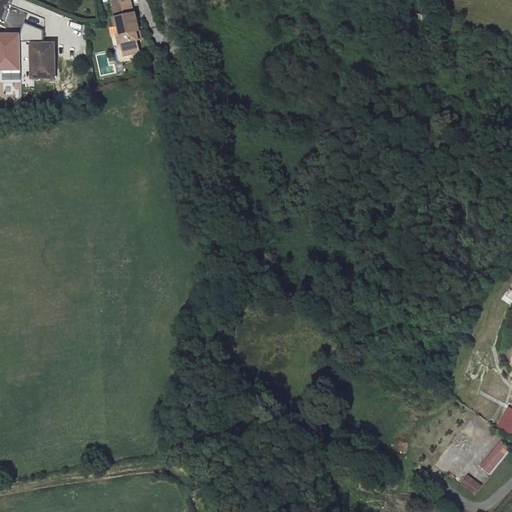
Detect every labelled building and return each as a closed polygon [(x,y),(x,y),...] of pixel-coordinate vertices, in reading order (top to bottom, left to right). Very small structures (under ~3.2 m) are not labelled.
[(135,15),(131,0),(122,0),(116,1),(114,2),(117,18),(115,19),(117,25),(119,27),(121,35),(119,35),(120,44),(122,44),(125,56),(140,53),(138,41),(139,41),(138,32),(140,32),(137,14),(135,15)] [(32,46),(46,46),(46,33),(27,25),(22,36),(22,70),(0,69),(0,82),(21,83),(22,90),(32,89),(32,80),(32,46)] [(0,69),(22,70),(22,36),(0,36),(0,69)] [(32,46),(32,80),(56,80),(56,46),(46,46),(32,46)] [(69,106),(90,103),(89,94),(68,98),(69,106)] [(511,433),(511,432),(511,406),(499,422),(511,433)] [(481,467),(490,474),(509,450),(500,443),(481,467)] [(472,495),(479,486),(468,477),(461,485),(472,495)]
